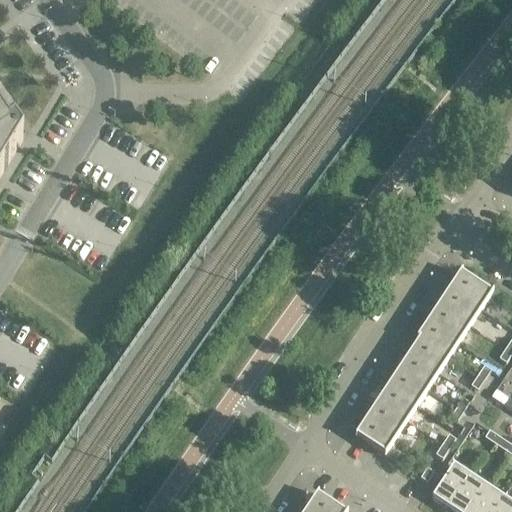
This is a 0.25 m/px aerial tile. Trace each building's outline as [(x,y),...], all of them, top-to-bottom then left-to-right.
[(0,178),(22,142),(14,130),(0,110),(0,178)] [(461,275),(456,283),(449,292),(481,313),(492,296),(461,275)] [(481,313),(449,292),(439,308),(470,329),(481,313)] [(470,329),(439,308),(428,324),(460,345),(470,329)] [(460,345),(428,324),(422,334),(424,335),(420,342),(449,361),(460,345)] [(449,361),(420,342),(409,358),(438,377),(449,361)] [(511,357),(511,356),(505,352),(499,362),(506,367),(511,357)] [(438,377),(409,358),(398,374),(428,393),(438,377)] [(484,370),(477,380),(484,384),(491,374),(484,370)] [(428,393),(398,374),(388,390),(417,409),(428,393)] [(484,384),(477,380),(470,390),(477,394),(484,384)] [(417,409),(388,390),(377,406),(407,425),(417,409)] [(463,402),(456,412),(463,416),(470,406),(463,402)] [(407,425),(377,406),(367,422),(396,441),(407,425)] [(463,416),(456,412),(449,422),(456,426),(463,416)] [(396,441),(367,422),(356,439),(385,458),(396,441)] [(499,441),(489,434),(484,441),(494,448),(499,441)] [(448,438),(442,448),(449,453),(455,443),(448,438)] [(510,448),(499,441),(494,448),(506,455),(510,448)] [(449,453),(442,448),(435,458),(442,463),(449,453)] [(432,501),(448,511),(470,480),(453,468),(432,501)] [(420,481),(427,486),(434,476),(427,471),(420,481)] [(471,511),(486,490),(470,480),(448,511),(471,511)] [(494,511),(502,501),(486,490),(471,511),(494,511)] [(339,511),(317,497),(312,504),(307,511),(339,511)] [(511,511),(511,507),(502,501),(494,511),(511,511)]
